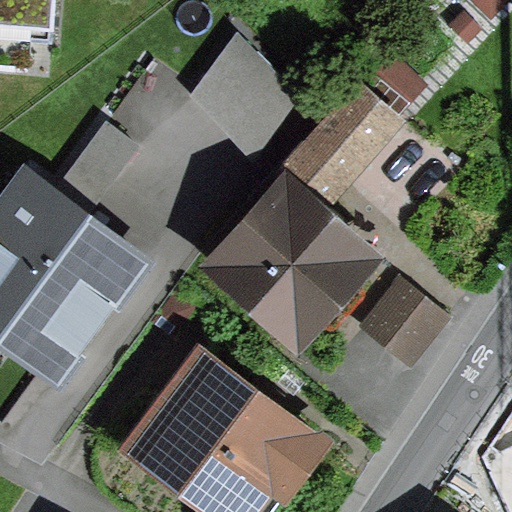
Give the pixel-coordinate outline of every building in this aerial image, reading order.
[(0,0),(0,56),(30,59),(32,40),(54,41),(56,0),(0,0)] [(480,0),(489,12),(506,0),(480,0)] [(245,31),(193,80),(245,134),(296,84),(245,31)] [(384,52),(276,172),(286,181),(309,201),(320,189),(324,192),(339,175),(336,172),(390,110),(378,99),(404,70),(384,52)] [(0,345),(53,386),(153,257),(28,161),(0,196),(0,345)] [(350,279),(371,256),(309,201),(286,181),(212,263),(297,339),(318,315),(331,327),(363,290),(350,279)] [(424,297),(386,344),(410,363),(447,316),(424,297)] [(244,511),(270,479),(286,491),(322,442),(203,352),(130,448),(208,506),(214,498),(231,511),(244,511)] [(511,511),(511,408),(467,476),(474,481),(463,498),(482,511),(511,511)]
